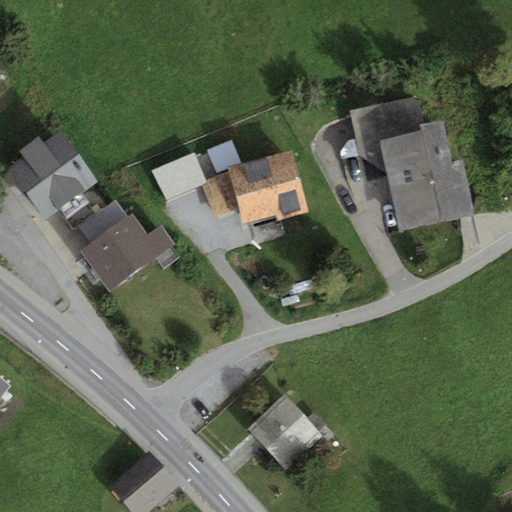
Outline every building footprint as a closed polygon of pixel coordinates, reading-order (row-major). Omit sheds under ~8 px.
[(422,130),(380,139),(400,230),(475,213),(463,159),(452,161),(443,120),(420,125),(422,130)] [(25,158),(8,169),(45,219),(98,180),(60,129),(44,141),(40,135),(19,150),(25,158)] [(290,149),(227,166),(243,223),(275,214),(277,220),(308,211),(290,149)] [(195,153),(154,173),(168,203),(209,183),(195,153)] [(133,213),(81,250),(110,290),(175,244),(160,224),(148,233),(133,213)] [(0,396),(10,385),(0,377),(0,396)] [(284,392),(248,427),(285,465),(327,425),(314,412),(308,417),(284,392)] [(148,511),(179,486),(149,451),(109,485),(132,511),(148,511)]
